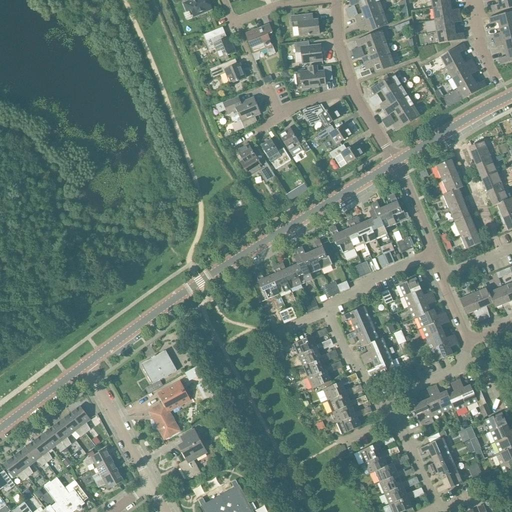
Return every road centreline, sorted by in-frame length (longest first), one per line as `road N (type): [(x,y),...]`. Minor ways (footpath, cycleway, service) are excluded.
road 1 (tertiary): [(85,361),(395,162)]
road 2 (track): [(0,135),(80,229),(166,241),(188,266)]
road 3 (residential): [(151,485),(85,361)]
road 4 (tertiary): [(395,162),(511,95)]
road 5 (residential): [(326,311),(373,279),(435,254)]
road 6 (residential): [(438,511),(389,400)]
road 7 (residential): [(389,400),(376,405),(326,311)]
